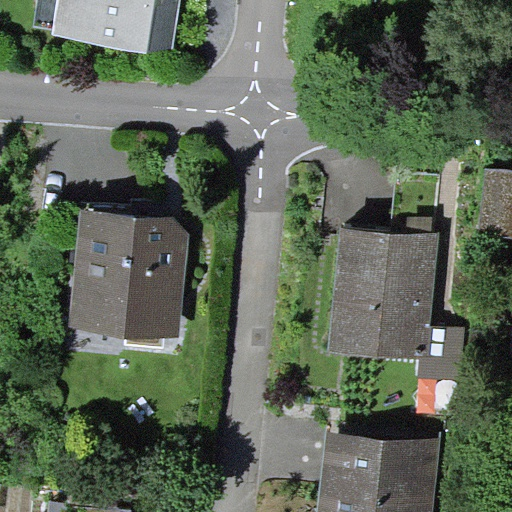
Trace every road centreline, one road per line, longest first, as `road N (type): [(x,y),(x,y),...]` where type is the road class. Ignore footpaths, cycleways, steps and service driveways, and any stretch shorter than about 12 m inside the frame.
road 1 (residential): [(253,108),(473,111),(511,94)]
road 2 (residential): [(0,95),(253,108)]
